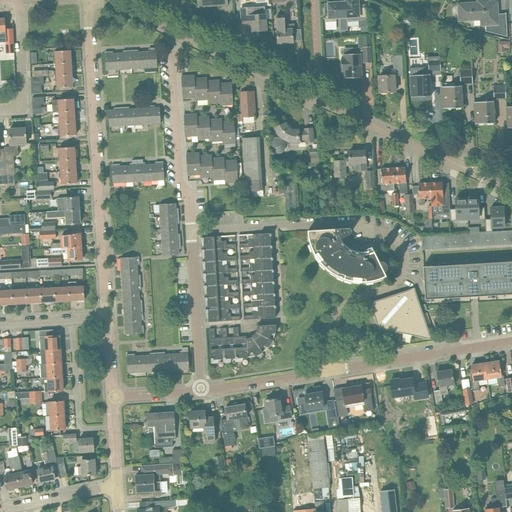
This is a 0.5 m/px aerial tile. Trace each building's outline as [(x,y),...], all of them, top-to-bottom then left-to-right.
[(347,22),(345,0),(345,2),(324,3),(325,18),(325,22),(336,21),(336,18),(346,17),(347,22)] [(345,0),(347,22),(358,21),(358,26),(367,26),(366,7),(358,8),(357,0),(345,0)] [(459,5),(460,17),(460,19),(473,18),(473,20),(482,20),(482,24),(485,24),(485,30),(485,31),(507,37),(506,13),(505,13),(496,14),(495,3),(487,4),(487,1),(479,2),(479,4),(459,5)] [(254,7),(255,15),(265,14),(264,6),(254,7)] [(241,8),(241,13),(242,23),(252,22),(253,31),(266,30),(265,14),(255,15),(254,7),(241,8)] [(276,18),(277,24),(277,31),(278,43),(285,42),(285,44),(291,44),(291,42),(293,42),(292,32),(292,30),(286,30),(285,18),(276,18)] [(343,57),(341,57),(342,71),(344,71),(345,78),(362,77),(361,63),(363,63),(371,63),(370,46),(370,36),(358,37),(358,47),(355,48),(355,53),(343,54),(343,57)] [(0,43),(0,56),(14,57),(14,44),(0,43)] [(132,69),(130,47),(124,48),(125,53),(118,53),(119,70),(132,69)] [(136,50),(130,50),(130,47),(132,69),(144,68),(143,52),(136,52),(136,50)] [(143,52),(144,68),(157,67),(156,51),(156,48),(150,48),(151,48),(151,51),(143,52)] [(56,63),(71,62),(70,50),(55,51),(55,57),(54,58),(54,63),(56,63)] [(119,70),(118,53),(111,54),(111,52),(105,52),(106,70),(119,70)] [(379,76),(379,82),(380,92),(395,92),(394,76),(403,75),(402,57),(392,57),(393,70),(385,71),(385,76),(379,76)] [(419,75),(410,75),(411,97),(431,96),(430,76),(441,75),(440,57),(428,58),(428,67),(419,68),(419,75)] [(72,62),(71,62),(56,63),(56,75),(55,75),(55,76),(72,74),(71,67),(73,67),(72,62)] [(460,84),(473,83),(472,70),(459,71),(460,84)] [(72,74),(55,76),(55,81),(57,81),(57,88),(73,87),(72,74)] [(194,79),(194,75),(181,76),(183,98),(190,97),(190,96),(195,95),(194,79)] [(43,76),(41,77),(31,77),(32,93),(42,93),(41,85),(44,85),(43,76)] [(207,78),(194,79),(195,95),(195,100),(202,100),(202,98),(207,98),(208,98),(206,81),(207,81),(207,78)] [(219,80),(207,81),(206,81),(208,98),(207,98),(208,103),(215,102),(215,101),(220,100),(219,84),(219,80)] [(232,83),(219,84),(220,100),(220,105),(233,104),(232,83)] [(494,99),(506,98),(505,85),(493,86),(494,99)] [(442,87),(442,99),(443,109),(462,108),(462,98),(461,86),(442,87)] [(241,92),(242,113),(239,114),(239,124),(243,124),(243,121),(244,121),(244,118),(255,117),(254,101),(253,91),(241,92)] [(44,97),(42,97),(32,98),(33,109),(41,109),(41,104),(44,104),(44,97)] [(74,98),(58,99),(52,100),(53,112),(59,112),(59,111),(74,111),(74,98)] [(474,102),(474,114),(475,124),(495,123),(494,113),(493,101),(474,102)] [(148,124),(147,106),(141,106),(141,109),(134,109),(135,125),(148,124)] [(147,106),(148,124),(161,124),(160,107),(152,108),(152,106),(147,106)] [(122,126),(121,107),(115,108),(116,110),(108,110),(109,127),(122,126)] [(127,107),(121,107),(122,126),(135,125),(134,109),(127,109),(127,107)] [(76,110),(74,111),(59,111),(59,112),(60,123),(75,123),(75,115),(76,115),(76,110)] [(196,117),(197,117),(197,114),(184,115),(185,137),(192,136),(192,134),(197,134),(196,117)] [(209,116),(197,117),(196,117),(197,134),(198,139),(205,139),(205,137),(210,137),(209,120),(209,116)] [(222,119),(209,120),(210,137),(210,141),(217,141),(217,139),(222,139),(221,122),(222,122),(222,119)] [(234,121),(222,122),(221,122),(222,139),(222,144),(235,143),(234,121)] [(75,123),(60,123),(60,124),(58,124),(59,129),(60,129),(61,135),(66,135),(76,135),(75,123)] [(313,141),(313,138),(312,128),(305,129),(305,130),(298,131),(298,130),(295,130),(292,130),(293,127),(292,125),(290,124),(288,123),(286,124),(285,123),(275,128),(277,132),(278,134),(277,136),(276,137),(274,136),(273,137),(272,137),(271,138),(270,139),(269,140),(269,142),(269,143),(269,145),(269,146),(270,148),(271,149),(272,150),(272,151),(273,152),(275,152),(276,152),(277,152),(278,152),(278,151),(279,151),(280,149),(280,148),(281,147),(281,145),(281,144),(280,143),(280,141),(280,140),(279,140),(281,137),(282,138),(284,139),(287,140),(289,141),(291,142),(294,142),(297,142),(299,142),(299,140),(305,140),(306,142),(313,141)] [(6,176),(15,175),(16,175),(15,169),(14,155),(18,155),(17,144),(26,144),(25,136),(26,136),(26,134),(25,134),(25,128),(9,129),(10,147),(4,147),(4,149),(5,162),(6,176)] [(260,137),(245,137),(248,192),(263,191),(260,137)] [(60,160),(75,159),(75,147),(65,147),(59,148),(60,155),(58,155),(58,160),(60,160)] [(321,147),(311,148),(311,154),(312,154),(312,161),(307,162),(308,168),(321,167),(321,162),(320,162),(320,154),(321,154),(321,147)] [(366,170),(365,160),(365,150),(349,151),(349,160),(334,161),(335,176),(345,176),(345,166),(354,165),(355,170),(366,170)] [(199,156),(199,153),(186,154),(187,175),(195,175),(195,173),(200,173),(199,156)] [(212,155),(199,156),(200,173),(200,178),(207,177),(207,176),(212,175),(211,158),(212,158),(212,155)] [(224,158),(212,158),(211,158),(212,175),(212,180),(220,180),(220,178),(225,178),(224,161),(224,158)] [(77,159),(75,159),(60,160),(61,172),(59,172),(76,171),(76,164),(77,164),(77,159)] [(143,159),(137,160),(138,182),(151,181),(150,165),(143,165),(143,159)] [(132,166),(125,166),(126,182),(138,182),(137,160),(131,160),(132,166)] [(236,160),(224,161),(225,178),(225,183),(238,182),(238,180),(237,163),(236,160)] [(157,164),(150,165),(151,181),(164,180),(163,162),(157,162),(157,164)] [(126,182),(125,166),(118,167),(118,164),(112,165),(113,183),(126,182)] [(393,168),(394,183),(400,183),(401,188),(406,188),(406,182),(406,177),(405,167),(393,168)] [(394,183),(393,168),(381,169),(382,184),(383,184),(383,188),(394,187),(394,183)] [(374,170),(365,170),(366,179),(367,179),(367,187),(374,187),(373,178),(374,178),(374,170)] [(77,183),(76,171),(59,172),(59,177),(61,177),(61,184),(67,184),(77,183)] [(48,180),(47,172),(43,172),(37,172),(38,181),(48,180)] [(15,175),(6,176),(0,176),(0,183),(7,183),(7,186),(15,185),(15,175)] [(55,180),(37,181),(38,190),(55,189),(55,180)] [(294,182),(285,183),(287,217),(296,217),(294,182)] [(430,183),(431,198),(443,197),(442,182),(430,183)] [(431,198),(430,183),(418,184),(419,204),(424,204),(424,198),(431,198)] [(52,190),(36,191),(36,199),(52,198),(52,190)] [(413,213),(412,193),(405,193),(405,213),(413,213)] [(49,211),(79,210),(78,197),(68,197),(65,198),(65,205),(49,206),(49,211)] [(467,198),(468,220),(485,219),(484,207),(478,207),(478,197),(467,198)] [(468,220),(467,198),(455,198),(456,209),(450,209),(450,221),(468,220)] [(160,217),(178,216),(178,210),(176,210),(175,203),(159,204),(160,217)] [(504,227),(503,207),(490,208),(491,219),(485,219),(486,232),(492,232),(492,227),(504,227)] [(79,210),(49,211),(50,217),(66,216),(66,224),(70,224),(80,223),(79,210)] [(0,226),(26,224),(25,214),(10,215),(10,218),(0,218),(0,226)] [(178,216),(160,217),(161,230),(177,229),(177,222),(179,222),(178,216)] [(26,224),(0,226),(0,234),(26,232),(26,224)] [(381,278),(386,276),(384,272),(386,270),(387,268),(387,265),(385,262),(382,262),(379,262),(374,252),(372,247),(368,249),(369,254),(364,255),(358,254),(353,253),(348,251),(344,248),(346,245),(343,242),(341,238),(350,234),(351,230),(348,228),(308,230),(309,237),(310,244),(309,244),(310,248),(312,252),(313,252),(315,254),(316,256),(315,256),(320,263),(325,269),(326,268),(330,271),(329,272),(336,277),(344,280),(352,282),(360,283),(360,282),(365,282),(365,283),(373,282),(382,279),(381,278)] [(177,229),(161,230),(162,243),(180,242),(180,236),(177,236),(177,229)] [(511,230),(458,234),(421,236),(422,242),(423,242),(424,245),(422,245),(422,250),(511,244),(511,230)] [(67,234),(68,242),(52,243),(52,248),(81,246),(80,233),(70,234),(67,234)] [(253,246),(271,245),(271,242),(272,241),(273,233),(270,233),(253,234),(253,239),(248,240),(248,243),(240,244),(240,248),(253,247),(253,246)] [(222,248),(222,249),(235,248),(235,244),(226,245),(226,241),(221,241),(221,236),(203,237),(200,238),(202,246),(204,246),(204,249),(222,248)] [(180,242),(162,243),(162,256),(179,254),(178,247),(180,247),(180,242)] [(253,246),(253,247),(254,251),(249,252),(249,255),(240,256),(241,260),(254,259),(254,258),(272,257),(271,254),(273,253),(274,245),(271,245),(253,246)] [(81,246),(52,248),(53,253),(68,252),(68,260),(82,259),(81,246)] [(222,248),(204,249),(201,250),(203,258),(204,258),(205,261),(222,260),(222,261),(236,260),(236,256),(227,257),(227,253),(222,253),(222,249),(222,248)] [(121,271),(137,270),(137,263),(139,263),(139,257),(120,258),(121,271)] [(254,258),(254,259),(254,263),(249,264),(250,267),(241,268),(241,272),(255,271),(255,270),(272,269),(272,265),(274,265),(275,257),(272,257),(254,258)] [(37,267),(63,265),(62,258),(37,259),(37,267)] [(1,269),(22,268),(21,260),(0,261),(1,269)] [(222,260),(205,261),(202,262),(204,270),(205,270),(205,273),(205,274),(223,272),(223,273),(237,272),(236,268),(228,269),(228,265),(223,265),(222,261),(222,260)] [(424,284),(425,299),(426,299),(426,298),(469,295),(469,297),(470,297),(470,295),(478,295),(478,297),(478,295),(511,292),(511,260),(511,261),(511,263),(433,267),(433,266),(432,266),(424,267),(424,266),(423,266),(423,267),(423,269),(424,281),(424,284)] [(255,270),(255,271),(255,275),(250,276),(250,279),(242,280),(242,284),(256,283),(256,282),(273,281),(273,277),(274,277),(275,269),(272,269),(255,270)] [(137,270),(121,271),(122,284),(140,282),(140,277),(138,277),(137,270)] [(205,274),(205,273),(202,274),(205,282),(206,282),(206,285),(206,286),(224,284),(224,285),(237,284),(237,280),(228,281),(228,277),(223,277),(223,273),(223,272),(205,274)] [(256,282),(256,283),(256,287),(251,288),(251,291),(243,292),(243,296),(256,295),(256,294),(274,294),(274,293),(274,289),(275,289),(276,281),(273,281),(256,282)] [(84,286),(76,287),(76,282),(69,283),(69,287),(70,301),(84,300),(84,286)] [(141,288),(140,282),(122,284),(123,296),(139,295),(139,288),(141,288)] [(206,286),(206,285),(203,286),(205,294),(207,294),(207,297),(207,298),(225,296),(225,297),(238,296),(238,292),(229,293),(229,289),(224,289),(224,285),(224,284),(206,286)] [(12,290),(4,291),(4,286),(0,286),(0,304),(13,304),(12,290)] [(70,301),(69,287),(55,288),(56,301),(70,301)] [(56,301),(55,288),(41,289),(41,302),(56,301)] [(27,303),(26,289),(12,290),(13,304),(27,303)] [(41,289),(26,289),(27,303),(41,302),(41,289)] [(408,292),(372,304),(379,324),(380,323),(383,326),(382,327),(429,337),(420,311),(414,291),(411,294),(410,295),(407,292),(408,292)] [(256,294),(256,295),(257,299),(252,299),(252,303),(243,304),(244,308),(257,307),(275,306),(275,305),(274,301),(276,301),(277,293),(274,293),(274,294),(256,294)] [(139,302),(139,295),(123,296),(124,309),(142,308),(142,302),(139,302)] [(207,298),(207,297),(204,297),(206,306),(207,306),(208,309),(208,310),(225,308),(225,309),(239,308),(239,304),(230,305),(230,301),(225,301),(225,297),(225,296),(207,298)] [(257,307),(257,311),(252,311),(253,315),(244,316),(244,320),(275,318),(275,313),(277,313),(278,305),(275,305),(275,306),(257,307)] [(142,308),(124,309),(124,322),(141,321),(140,314),(142,313),(142,308)] [(208,310),(208,309),(205,309),(207,318),(208,318),(208,322),(240,320),(239,316),(231,317),(230,313),(226,313),(225,309),(225,308),(208,310)] [(141,321),(124,322),(125,335),(144,333),(143,327),(141,328),(141,321)] [(343,331),(357,341),(363,334),(348,323),(343,331)] [(209,329),(211,363),(218,363),(219,359),(223,359),(223,363),(230,362),(231,358),(235,358),(235,362),(242,362),(243,358),(248,357),(254,356),(261,353),(266,349),(271,344),(274,338),(275,332),(276,325),(257,326),(257,330),(255,334),(252,336),(246,339),(246,336),(239,337),(238,327),(233,327),(233,337),(227,337),(226,328),(221,328),(221,338),(215,338),(214,328),(209,329)] [(46,350),(60,349),(59,335),(53,336),(41,337),(41,343),(46,342),(46,350)] [(22,341),(22,338),(15,338),(16,350),(22,350),(22,347),(27,347),(26,341),(22,341)] [(60,349),(46,350),(40,350),(41,364),(61,363),(60,349)] [(173,354),(174,370),(189,369),(188,351),(182,351),(182,353),(173,354)] [(174,370),(173,354),(163,355),(163,352),(157,353),(158,371),(174,370)] [(151,355),(142,356),(143,372),(158,371),(157,353),(151,353),(151,355)] [(143,372),(142,356),(133,356),(132,354),(126,355),(127,373),(143,372)] [(485,363),(487,378),(497,376),(499,386),(505,385),(503,375),(500,376),(498,361),(485,363)] [(62,376),(61,363),(41,364),(42,378),(62,376)] [(487,378),(485,363),(471,365),(474,380),(471,380),(473,390),(479,390),(477,379),(487,378)] [(454,384),(453,379),(452,369),(437,372),(440,390),(434,391),(435,401),(436,404),(442,402),(441,395),(448,393),(447,385),(454,384)] [(62,376),(42,378),(42,383),(45,383),(45,391),(49,391),(53,391),(63,391),(62,376)] [(428,397),(427,393),(425,383),(413,385),(412,379),(399,381),(399,379),(390,381),(391,390),(393,397),(419,393),(420,398),(428,397)] [(339,416),(347,415),(345,404),(363,401),(364,411),(373,410),(371,393),(369,383),(361,385),(342,388),(344,398),(336,399),(338,409),(339,416)] [(472,404),(470,389),(463,390),(465,405),(472,404)] [(304,392),(305,398),(298,399),(299,407),(299,411),(307,409),(328,406),(329,414),(336,413),(334,400),(323,402),(322,392),(313,393),(312,391),(304,392)] [(291,417),(291,415),(290,406),(282,407),(280,398),(269,400),(268,399),(267,399),(267,400),(265,401),(266,409),(263,409),(265,423),(278,421),(278,419),(291,417)] [(53,402),(49,402),(46,402),(47,416),(50,416),(64,415),(63,401),(53,402)] [(248,426),(246,414),(245,404),(225,407),(227,419),(221,420),(223,432),(233,431),(233,426),(240,425),(240,428),(248,426)] [(445,418),(465,414),(465,409),(440,414),(441,424),(446,424),(445,418)] [(214,441),(214,427),(213,417),(205,418),(205,411),(190,411),(190,421),(190,427),(205,426),(206,441),(214,441)] [(158,437),(155,438),(155,447),(173,446),(172,440),(175,439),(173,413),(147,414),(148,426),(157,425),(158,437)] [(64,415),(50,416),(51,430),(55,430),(65,429),(64,415)] [(74,442),(77,441),(76,434),(63,435),(64,442),(74,442)] [(307,436),(313,488),(329,486),(323,434),(307,436)] [(273,437),(258,439),(259,449),(262,448),(275,446),(273,437)] [(79,441),(77,441),(74,442),(74,452),(80,452),(84,452),(94,451),(93,438),(79,439),(79,441)] [(55,479),(52,465),(57,464),(53,445),(42,447),(46,466),(37,468),(40,482),(55,479)] [(275,446),(262,448),(263,456),(275,455),(275,446)] [(173,463),(181,462),(181,450),(172,451),(173,463)] [(221,456),(214,457),(215,468),(222,467),(221,456)] [(19,457),(13,458),(20,486),(25,485),(26,487),(31,486),(31,484),(32,484),(30,474),(29,470),(22,472),(19,457)] [(8,459),(11,474),(4,476),(7,489),(8,489),(9,491),(15,490),(15,487),(20,486),(13,458),(8,459)] [(82,465),(78,465),(78,475),(95,475),(94,459),(81,460),(82,465)] [(64,463),(58,464),(61,478),(67,476),(64,463)] [(172,463),(151,465),(141,465),(141,475),(136,475),(137,492),(153,491),(153,495),(161,494),(160,482),(154,482),(153,475),(173,473),(172,463)] [(181,463),(172,463),(173,473),(181,473),(181,463)] [(359,511),(358,498),(358,488),(355,489),(354,479),(339,480),(340,492),(336,493),(337,511),(359,511)] [(490,508),(485,509),(485,511),(501,511),(501,507),(506,506),(503,479),(494,480),(496,498),(489,499),(490,508)] [(406,484),(408,493),(416,491),(414,482),(406,484)] [(445,487),(446,507),(453,507),(452,487),(445,487)] [(396,511),(394,489),(380,491),(382,511),(396,511)] [(175,500),(163,501),(153,501),(153,507),(146,507),(146,509),(138,509),(137,511),(167,511),(167,509),(176,508),(175,500)]
